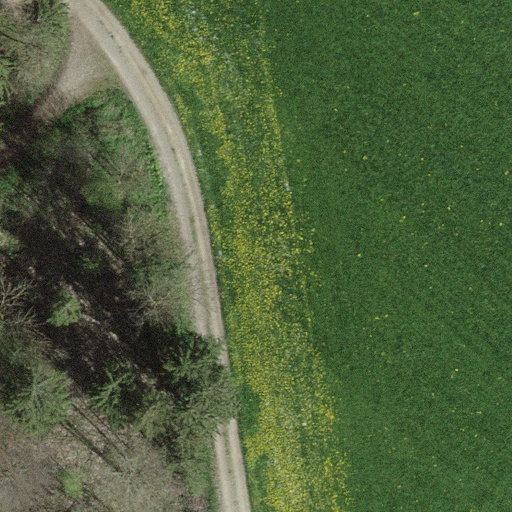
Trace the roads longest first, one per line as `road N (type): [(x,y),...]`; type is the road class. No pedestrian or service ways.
road 1 (track): [(238,511),(186,173),(165,116),(120,45)]
road 2 (track): [(0,155),(120,45)]
